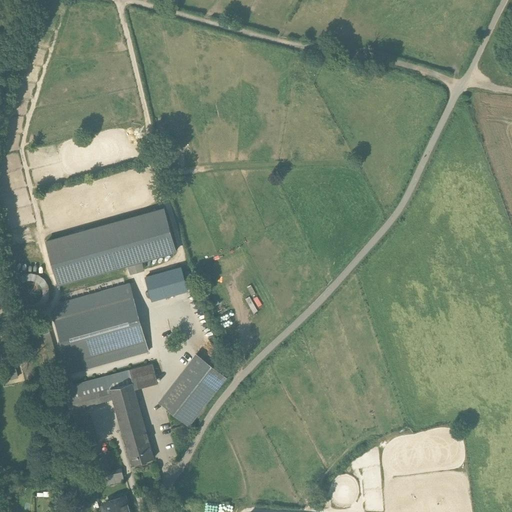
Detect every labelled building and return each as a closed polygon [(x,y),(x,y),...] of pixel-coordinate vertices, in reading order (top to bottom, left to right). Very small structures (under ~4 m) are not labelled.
[(163,209),(47,242),(59,284),(175,251),(163,209)] [(180,268),(146,278),(152,301),(187,291),(180,268)] [(97,290),(125,281),(123,277),(96,286),(97,290)] [(133,298),(54,321),(69,374),(148,351),(145,340),(133,298)] [(197,355),(160,402),(188,425),(225,377),(197,355)] [(152,364),(129,370),(133,383),(134,390),(158,383),(152,364)] [(112,394),(110,389),(133,383),(129,370),(70,386),(75,404),(112,394)] [(133,383),(110,389),(112,394),(116,412),(139,406),(134,390),(133,383)] [(139,406),(116,412),(126,447),(149,441),(139,406)] [(92,416),(81,417),(81,426),(87,426),(88,434),(93,434),(92,416)] [(181,426),(171,429),(172,434),(183,431),(181,426)] [(149,441),(126,447),(131,465),(153,459),(149,441)] [(92,460),(98,486),(124,480),(121,469),(107,472),(104,458),(92,460)] [(129,511),(124,497),(104,502),(106,509),(102,511),(129,511)]
